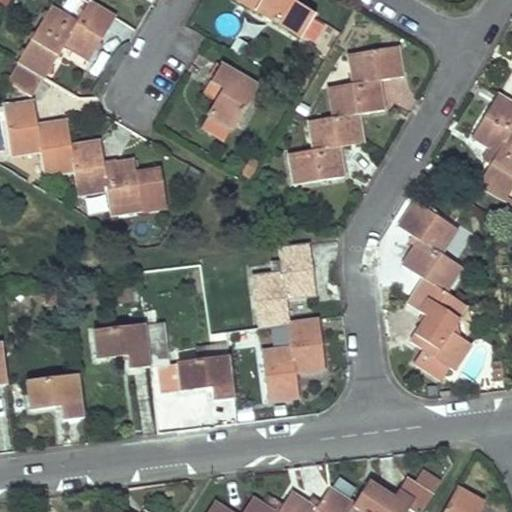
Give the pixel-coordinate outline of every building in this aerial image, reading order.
[(235,0),(301,39),(314,16),(289,0),(235,0)] [(51,7),(18,63),(20,64),(44,79),(65,46),(88,61),(114,19),(88,4),(77,22),(51,7)] [(329,88),(333,117),(359,113),(384,109),(379,80),(403,75),(398,46),(349,55),(353,84),(329,88)] [(44,79),(20,64),(10,81),(34,95),(44,79)] [(224,65),(205,94),(217,101),(208,116),(232,130),(258,86),(224,65)] [(511,101),(500,94),(474,139),(490,149),(483,162),(491,166),(479,186),(506,203),(510,196),(511,192),(511,101)] [(4,107),(11,155),(40,152),(43,174),(73,170),(69,147),(66,123),(37,127),(33,103),(4,107)] [(290,155),(295,185),(344,176),(340,148),(363,142),(359,113),(333,117),(308,122),(313,151),(290,155)] [(208,116),(200,130),(223,144),(232,130),(208,116)] [(73,170),(77,195),(107,190),(111,214),(141,210),(133,162),(103,166),(100,142),(69,147),(73,170)] [(85,211),(105,209),(103,192),(83,195),(85,211)] [(416,202),(399,229),(418,243),(404,267),(426,281),(447,294),(463,269),(444,255),(458,231),(416,202)] [(255,279),(260,327),(289,323),(287,299),(316,295),(309,244),(279,248),(283,275),(255,279)] [(426,281),(410,305),(429,319),(413,345),(422,350),(413,364),(442,383),(451,369),(455,371),(471,345),(452,332),(468,307),(447,294),(426,281)] [(120,293),(121,303),(138,300),(137,290),(120,293)] [(264,354),(270,403),(299,399),(296,373),(326,369),(319,320),(289,323),(292,348),(264,354)] [(145,327),(149,356),(167,355),(163,324),(145,327)] [(94,334),(98,360),(129,356),(130,370),(151,368),(150,366),(149,356),(145,327),(94,334)] [(198,350),(199,362),(228,358),(226,346),(198,350)] [(149,356),(150,366),(168,363),(167,355),(149,356)] [(178,365),(180,392),(212,388),(215,401),(234,399),(228,358),(199,362),(178,365)] [(166,367),(169,394),(180,392),(178,365),(166,367)] [(506,384),(504,366),(493,368),(495,379),(495,385),(506,384)] [(156,368),(161,396),(171,395),(171,394),(169,394),(166,367),(156,368)] [(29,385),(32,410),(61,406),(63,420),(84,419),(78,378),(29,385)] [(448,470),(431,459),(423,471),(440,483),(448,470)] [(432,495),(440,483),(423,471),(414,485),(432,495)] [(356,505),(351,511),(421,511),(432,495),(414,485),(407,480),(394,498),(370,484),(356,505)] [(459,488),(444,511),(478,511),(483,503),(459,488)] [(263,505),(274,511),(351,511),(356,505),(331,489),(316,508),(292,494),(283,507),(267,498),(263,505)] [(230,511),(215,503),(209,511),(274,511),(263,505),(254,500),(245,511),(230,511)]
